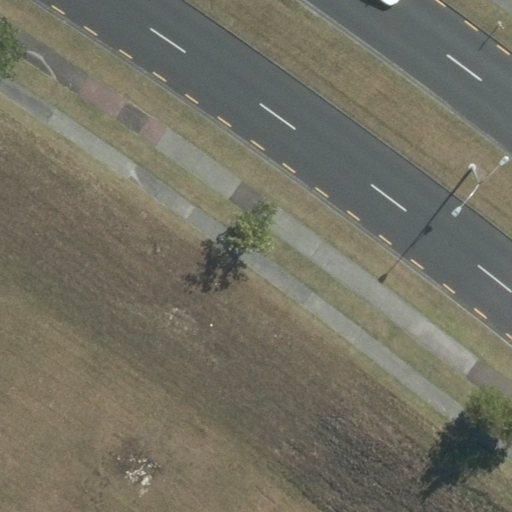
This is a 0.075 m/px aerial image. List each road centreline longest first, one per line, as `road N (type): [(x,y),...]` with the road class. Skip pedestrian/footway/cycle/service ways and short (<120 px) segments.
road 1 (secondary): [(511,278),(125,0)]
road 2 (secondary): [(375,0),(511,104)]
